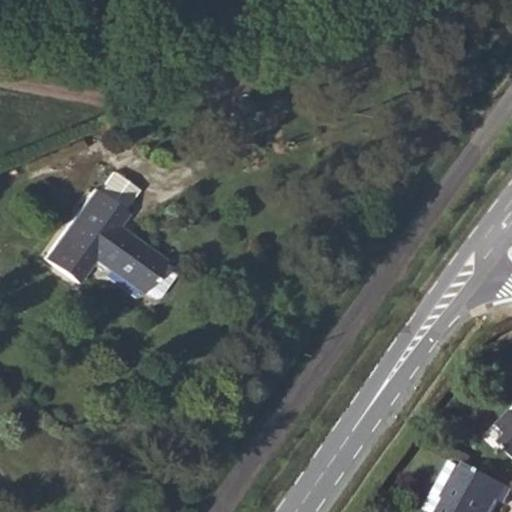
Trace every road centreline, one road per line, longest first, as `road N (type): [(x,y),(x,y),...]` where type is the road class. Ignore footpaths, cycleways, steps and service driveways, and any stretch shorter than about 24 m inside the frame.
road 1 (residential): [(222,511),(511,112)]
road 2 (residential): [(438,0),(218,98),(0,18)]
road 3 (tertiary): [(307,511),(503,224)]
